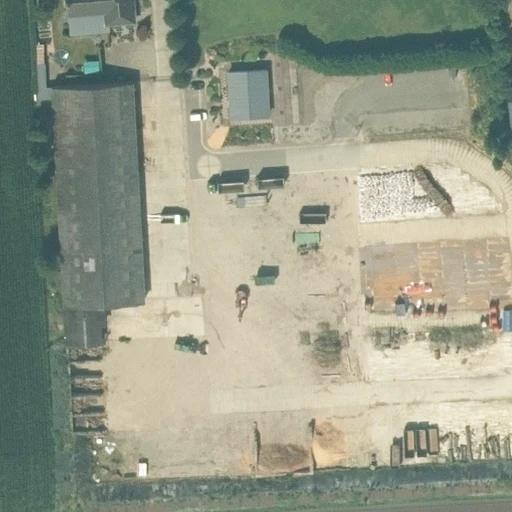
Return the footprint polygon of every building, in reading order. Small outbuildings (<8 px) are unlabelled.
[(67,0),(68,12),(69,32),(97,30),(97,24),(107,23),(135,20),(133,0),(67,0)] [(268,113),(266,70),(229,71),(231,115),(268,113)] [(52,85),(64,304),(144,300),(132,81),(52,85)] [(511,93),(501,95),(506,144),(511,142),(511,93)] [(323,249),(360,231),(350,211),(313,229),(323,249)] [(426,375),(488,373),(488,351),(425,353),(426,375)]
